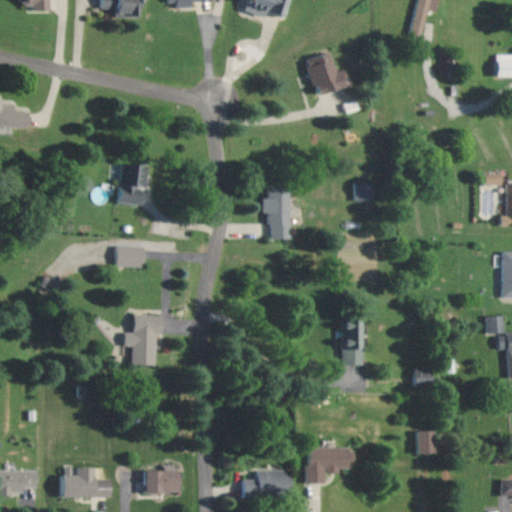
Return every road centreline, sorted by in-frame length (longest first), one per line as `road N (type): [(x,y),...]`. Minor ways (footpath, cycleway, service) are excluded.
road 1 (residential): [(214,98),(208,104),(222,207),(202,309),(207,511)]
road 2 (residential): [(0,52),(181,88),(208,104)]
